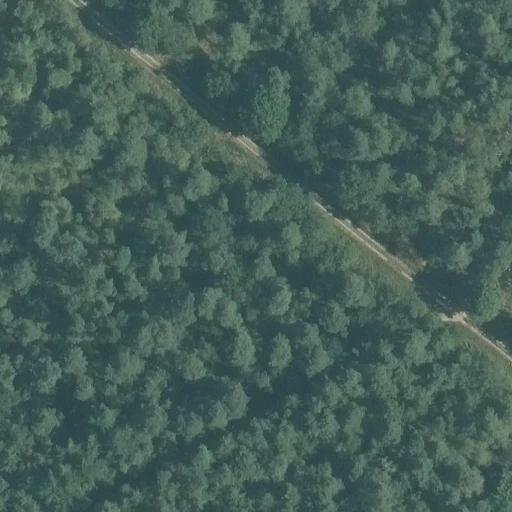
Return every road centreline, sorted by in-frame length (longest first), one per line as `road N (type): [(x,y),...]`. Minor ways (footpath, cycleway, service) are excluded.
road 1 (track): [(74,0),(451,311)]
road 2 (track): [(90,511),(451,311)]
